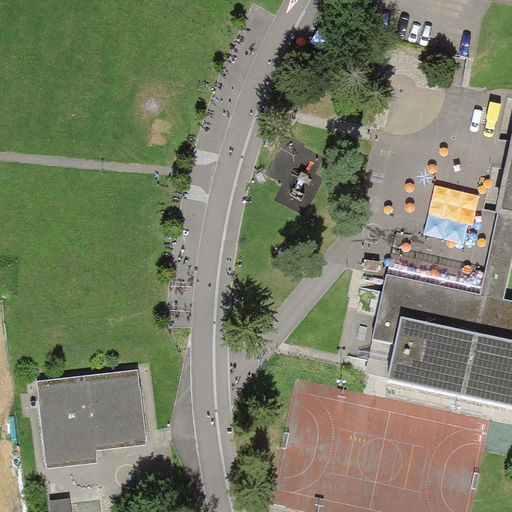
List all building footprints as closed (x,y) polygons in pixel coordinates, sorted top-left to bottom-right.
[(390,379),(389,383),(511,409),(511,304),(502,303),(511,256),(511,155),(511,158),(481,294),(390,273),(367,374),(390,379)] [(138,372),(39,383),(49,470),(101,464),(99,453),(146,447),(138,372)] [(0,464),(11,465),(12,445),(0,444),(0,464)] [(74,501),(76,511),(87,511),(85,499),(74,501)] [(72,511),(72,501),(52,503),(52,511),(72,511)]
